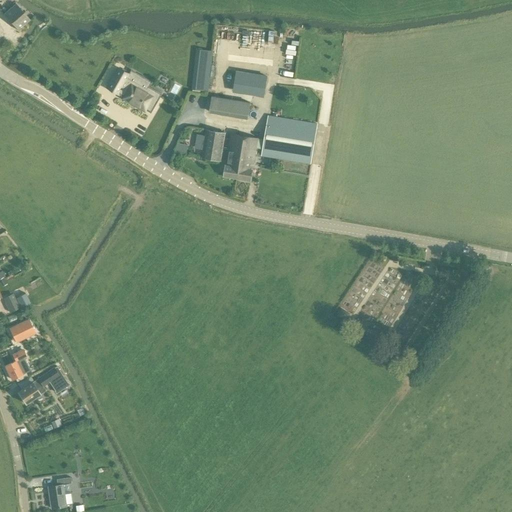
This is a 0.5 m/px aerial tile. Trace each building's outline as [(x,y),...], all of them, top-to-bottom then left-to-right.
[(18,30),(30,19),(15,3),(4,14),(18,30)] [(196,50),(192,90),(208,91),(212,52),(196,50)] [(120,93),(129,78),(132,71),(130,75),(118,68),(107,87),(119,94),(120,93)] [(233,92),(263,97),(266,79),(236,74),(233,92)] [(148,87),(147,88),(129,78),(120,93),(124,96),(122,98),(131,103),(131,102),(136,105),(136,106),(145,112),(147,110),(151,112),(161,94),(148,87)] [(250,103),(212,97),(210,112),(247,118),(250,103)] [(265,140),(233,134),(226,177),(251,181),(256,149),(264,150),(263,156),(311,164),(317,124),(269,116),(265,140)] [(226,177),(233,134),(231,134),(228,150),(222,149),(225,133),(207,130),(202,157),(219,160),(220,157),(227,159),(224,176),(226,177)] [(3,298),(10,312),(20,307),(15,298),(13,293),(3,298)] [(25,293),(16,298),(21,308),(30,303),(25,293)] [(340,309),(336,316),(344,321),(348,314),(340,309)] [(28,319),(9,328),(16,343),(35,333),(28,319)] [(15,361),(5,366),(11,379),(15,378),(17,381),(24,377),(28,376),(26,372),(29,371),(23,358),(26,356),(23,349),(12,354),(15,361)] [(42,386),(49,382),(56,393),(68,384),(56,366),(17,392),(25,404),(45,391),(42,386)] [(57,420),(51,422),(54,428),(60,426),(57,420)] [(58,485),(48,486),(52,509),(68,506),(67,505),(73,504),(71,494),(66,494),(64,484),(72,483),(71,477),(57,479),(58,485)]
